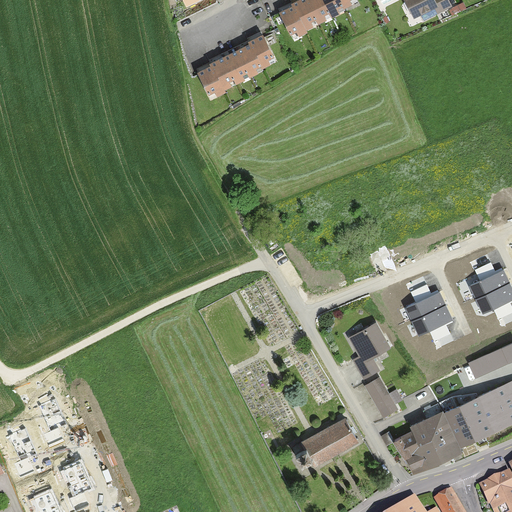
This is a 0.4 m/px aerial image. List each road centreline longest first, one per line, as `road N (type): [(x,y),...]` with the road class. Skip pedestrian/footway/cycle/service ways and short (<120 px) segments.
road 1 (track): [(268,259),(21,375),(0,367)]
road 2 (residential): [(300,312),(511,228)]
road 3 (residential): [(406,490),(300,312)]
